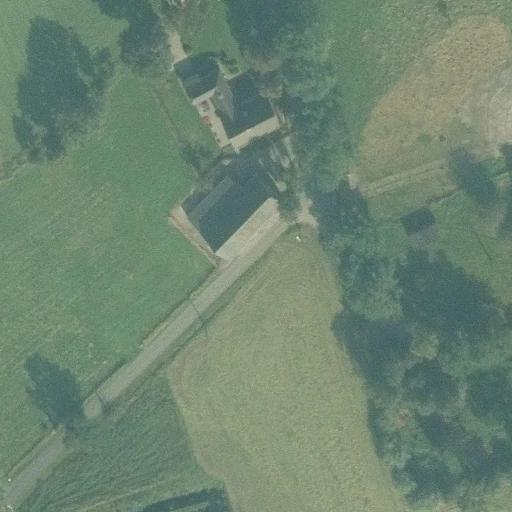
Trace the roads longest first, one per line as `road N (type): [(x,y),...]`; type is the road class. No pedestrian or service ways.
road 1 (unclassified): [(317,189),(0,503)]
road 2 (unclassified): [(317,189),(352,276),(375,308),(434,349),(469,359),(511,353)]
road 3 (unclassified): [(277,0),(317,189)]
